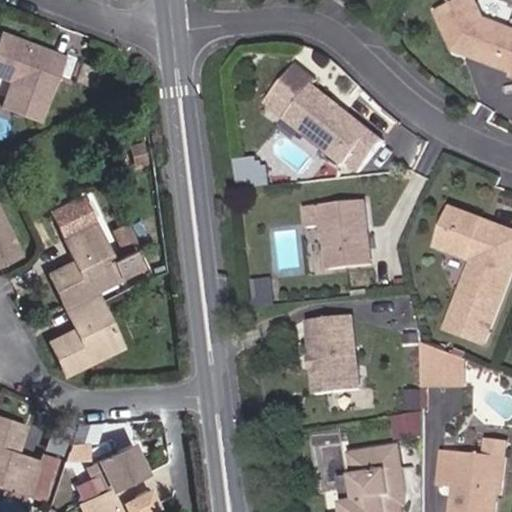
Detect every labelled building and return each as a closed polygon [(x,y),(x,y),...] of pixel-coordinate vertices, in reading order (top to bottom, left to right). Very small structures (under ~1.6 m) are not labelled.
[(511,72),(511,29),(485,19),(476,0),(464,0),(438,12),(456,51),(467,55),(469,50),(477,53),(475,58),(511,72)] [(38,121),(63,56),(43,48),(36,51),(29,48),(26,42),(0,31),(0,67),(8,71),(12,80),(2,107),(38,121)] [(43,48),(26,42),(29,48),(36,51),(43,48)] [(88,86),(94,68),(80,63),(73,80),(88,86)] [(361,174),(387,142),(344,107),(341,111),(330,103),(333,99),(317,86),(320,81),(300,65),(281,89),(301,104),(288,120),(344,165),(349,164),(361,174)] [(8,71),(0,67),(0,75),(12,80),(8,71)] [(152,106),(149,88),(138,90),(141,108),(152,106)] [(288,120),(301,104),(281,89),(269,104),(288,120)] [(344,107),(333,99),(330,103),(341,111),(344,107)] [(146,160),(141,143),(130,145),(135,163),(146,160)] [(112,261),(83,198),(56,210),(76,251),(71,254),(75,262),(78,269),(68,273),(65,266),(50,273),(65,304),(64,304),(64,306),(69,303),(94,291),(143,268),(135,250),(126,254),(112,261)] [(375,266),(368,202),(325,207),(327,227),(333,271),(375,266)] [(327,227),(325,207),(308,209),(311,229),(327,227)] [(76,251),(56,210),(52,212),(71,254),(76,251)] [(488,344),(511,282),(511,258),(506,256),(511,240),(511,239),(483,229),(486,222),(456,210),(442,248),(477,262),(451,329),(488,344)] [(0,261),(17,253),(0,216),(0,261)] [(511,258),(511,231),(486,222),(483,229),(511,239),(511,240),(506,256),(511,258)] [(140,247),(129,224),(115,231),(126,254),(135,250),(140,247)] [(78,269),(75,262),(65,266),(68,273),(78,269)] [(105,315),(94,291),(69,303),(77,319),(72,321),(76,330),(79,336),(69,341),(66,334),(51,341),(66,373),(121,347),(111,327),(106,329),(100,317),(105,315)] [(77,319),(69,303),(64,306),(72,321),(77,319)] [(364,391),(355,317),(311,322),(320,396),(364,391)] [(79,336),(76,330),(66,334),(69,341),(79,336)] [(448,386),(448,363),(453,363),(453,354),(425,343),(425,386),(448,386)] [(466,386),(467,359),(453,354),(453,363),(448,363),(448,386),(466,386)] [(423,411),(424,392),(410,391),(409,410),(423,411)] [(422,436),(422,413),(397,417),(401,439),(422,436)] [(0,484),(43,499),(56,461),(40,456),(38,462),(14,454),(6,452),(10,441),(17,444),(22,428),(0,420),(0,484)] [(66,445),(72,428),(57,423),(51,440),(66,445)] [(14,454),(17,444),(10,441),(6,452),(14,454)] [(143,473),(136,460),(130,444),(91,463),(105,493),(116,487),(124,484),(144,474),(144,473),(143,473)] [(406,469),(402,446),(379,450),(383,473),(406,469)] [(409,506),(410,492),(406,469),(383,473),(379,450),(353,455),(357,477),(361,503),(348,506),(348,511),(406,511),(406,507),(409,506)] [(488,492),(492,458),(445,453),(441,485),(457,487),(454,511),(497,511),(499,493),(488,492)] [(503,493),(507,460),(492,458),(488,492),(499,493),(503,493)] [(361,503),(357,477),(343,480),(348,506),(361,503)] [(130,499),(124,484),(116,487),(123,502),(130,499)] [(123,502),(116,487),(105,493),(85,503),(89,511),(136,511),(130,499),(123,502)]
